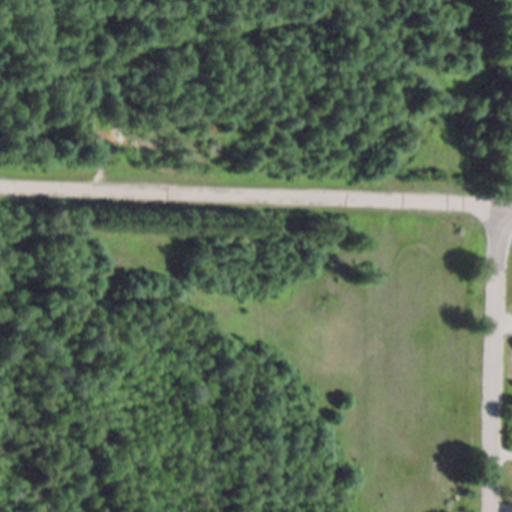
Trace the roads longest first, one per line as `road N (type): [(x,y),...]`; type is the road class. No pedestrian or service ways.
road 1 (residential): [(495,204),(0,185)]
road 2 (residential): [(495,204),(490,511)]
